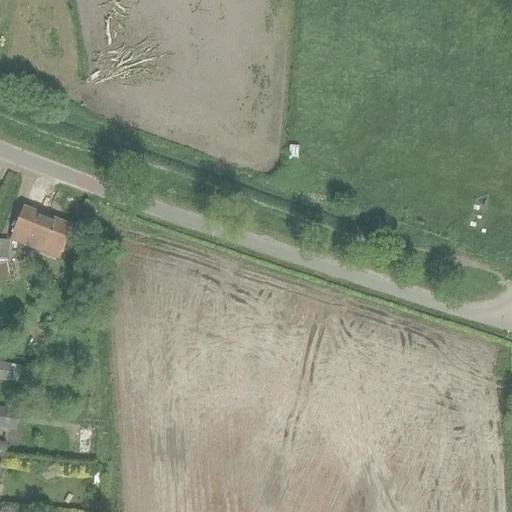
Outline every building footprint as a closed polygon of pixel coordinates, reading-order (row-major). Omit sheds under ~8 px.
[(34,250),(47,216),(22,207),(9,240),(34,250)] [(60,259),(72,226),(47,216),(34,250),(60,259)] [(6,262),(0,261),(0,284),(9,283),(6,262)] [(24,365),(0,360),(0,379),(20,383),(24,365)] [(19,410),(0,408),(0,425),(17,428),(19,410)] [(80,422),(80,449),(97,450),(97,423),(80,422)] [(94,472),(94,485),(102,485),(102,472),(94,472)]
